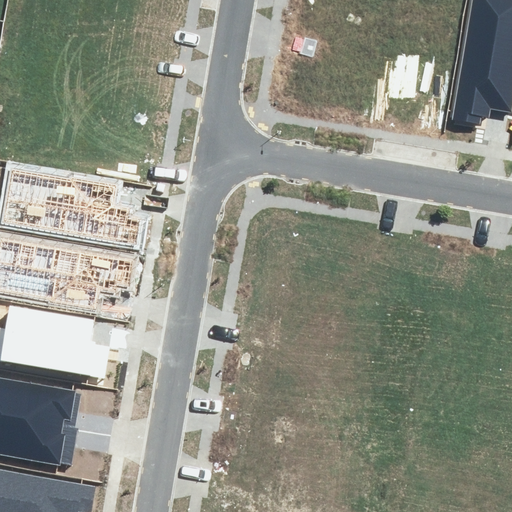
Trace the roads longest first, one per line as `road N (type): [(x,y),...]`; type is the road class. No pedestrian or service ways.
road 1 (residential): [(214,142),(151,511)]
road 2 (residential): [(214,142),(511,192)]
road 3 (residential): [(236,0),(214,142)]
